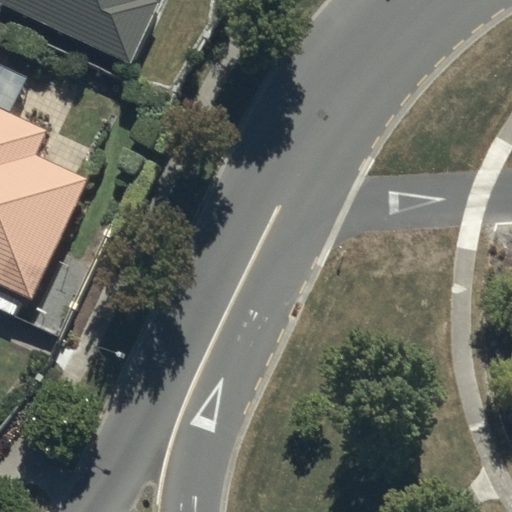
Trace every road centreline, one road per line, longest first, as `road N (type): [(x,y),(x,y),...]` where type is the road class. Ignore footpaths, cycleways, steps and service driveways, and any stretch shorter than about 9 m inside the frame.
road 1 (residential): [(412,0),(348,64),(215,326)]
road 2 (residential): [(89,511),(147,413),(215,326)]
road 3 (residential): [(215,326),(195,511)]
